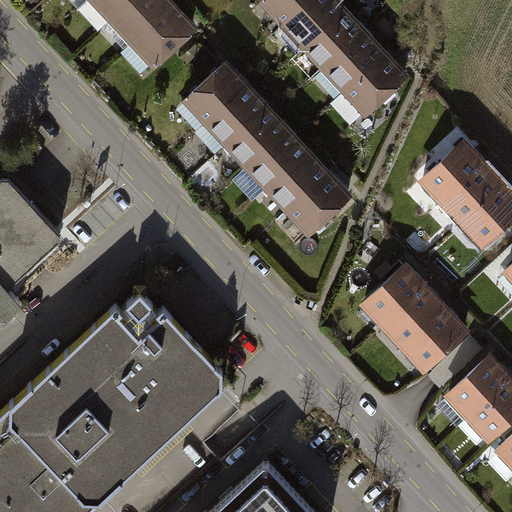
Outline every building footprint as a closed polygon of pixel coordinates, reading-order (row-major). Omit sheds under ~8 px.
[(97,0),(113,16),(129,0),(97,0)] [(169,0),(129,0),(113,16),(133,38),(171,2),(169,0)] [(264,0),(284,21),(306,0),(264,0)] [(335,0),(306,0),(284,21),(305,44),(343,8),(335,0)] [(171,2),(133,38),(155,60),(192,24),(171,2)] [(343,8),(305,44),(326,65),(364,30),(343,8)] [(364,30),(326,65),(346,87),(384,51),(364,30)] [(384,51),(346,87),(367,109),(405,74),(384,51)] [(226,61),(188,97),(209,119),(247,83),(226,61)] [(247,83),(209,119),(230,141),(268,105),(247,83)] [(268,105),(230,141),(250,163),(288,127),(268,105)] [(288,127),(250,163),(271,184),(309,149),(288,127)] [(463,139),(424,175),(445,196),(483,161),(463,139)] [(309,149),(271,184),(292,207),(330,171),(309,149)] [(483,161),(445,196),(466,219),(504,183),(483,161)] [(330,171),(292,207),(313,229),(350,193),(330,171)] [(5,180),(0,184),(0,294),(60,241),(5,180)] [(511,191),(504,183),(466,219),(487,240),(511,216),(511,191)] [(403,262),(365,298),(386,320),(424,284),(403,262)] [(0,409),(0,511),(86,511),(223,384),(225,368),(142,279),(0,409)] [(424,284),(386,320),(407,342),(445,306),(424,284)] [(445,306),(407,342),(428,364),(465,328),(445,306)] [(489,355),(451,391),(471,413),(510,377),(489,355)] [(511,379),(510,377),(471,413),(493,435),(511,416),(511,379)] [(511,434),(501,445),(511,456),(511,434)] [(315,511),(268,459),(210,511),(315,511)]
